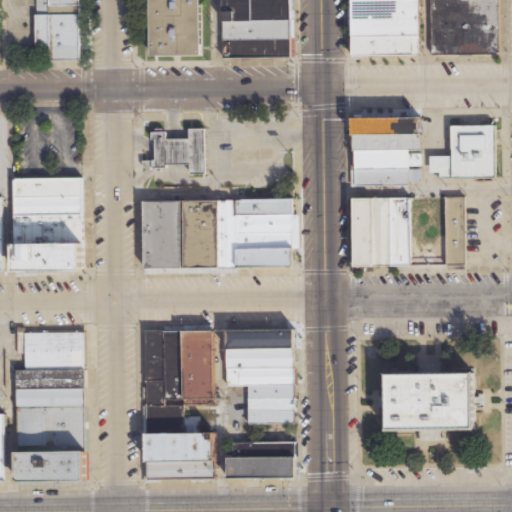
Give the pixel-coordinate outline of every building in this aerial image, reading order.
[(36,0),(37,47),(50,47),(50,61),(80,61),(79,0),(36,0)] [(201,0),(201,56),(150,55),(150,0),(201,0)] [(296,0),(296,58),(218,58),(218,0),(296,0)] [(348,0),(421,0),(423,54),(351,56),(348,0)] [(428,0),(498,0),(501,53),(431,56),(428,0)] [(346,117),(424,117),(424,186),(346,186),(346,117)] [(440,179),(496,179),(496,126),(452,126),(452,157),(430,157),(430,172),(440,172),(440,179)] [(205,129),(190,129),(190,139),(166,139),(166,133),(154,133),(154,167),(190,167),(190,175),(205,175),(205,129)] [(352,197),(471,197),(471,274),(352,274),(352,197)] [(143,198),(294,198),(294,268),(143,269),(143,198)] [(83,271),(14,271),(14,244),(83,244),(83,271)] [(8,325),(91,325),(90,481),(7,480),(8,325)] [(226,330),(296,330),(296,387),(226,387),(226,330)] [(214,400),(214,331),(146,332),(148,481),(215,480),(215,434),(201,434),(201,417),(184,417),(184,406),(168,406),(168,401),(214,400)] [(386,371),(479,371),(480,436),(449,436),(449,442),(410,443),(410,436),(386,436),(386,380),(386,371)] [(249,388),(296,387),(297,424),(250,426),(249,388)] [(0,414),(8,414),(7,480),(0,480),(0,414)] [(228,478),(228,442),(297,442),(297,478),(228,478)]
